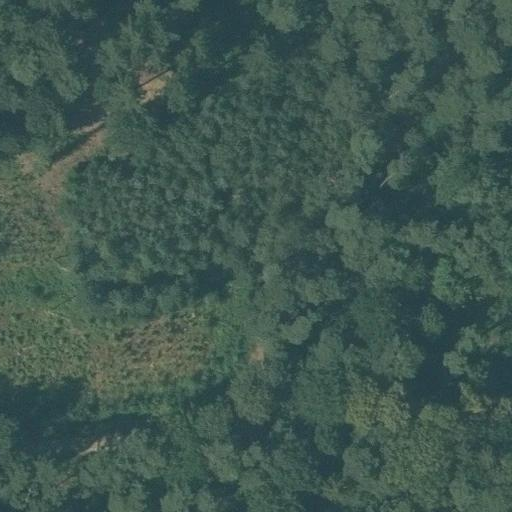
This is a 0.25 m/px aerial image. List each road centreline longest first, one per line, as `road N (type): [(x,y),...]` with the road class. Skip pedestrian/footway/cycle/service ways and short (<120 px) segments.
road 1 (track): [(0,450),(511,416)]
road 2 (track): [(313,428),(511,163)]
